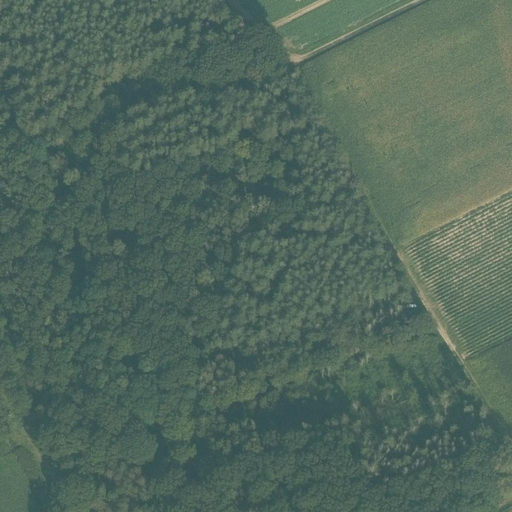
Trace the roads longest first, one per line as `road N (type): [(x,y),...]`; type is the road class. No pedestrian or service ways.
road 1 (track): [(511,459),(288,75)]
road 2 (track): [(0,84),(48,184),(62,188),(288,75)]
road 3 (track): [(152,435),(437,332)]
road 4 (track): [(182,511),(152,435),(39,350),(0,283)]
road 5 (track): [(437,0),(288,75)]
